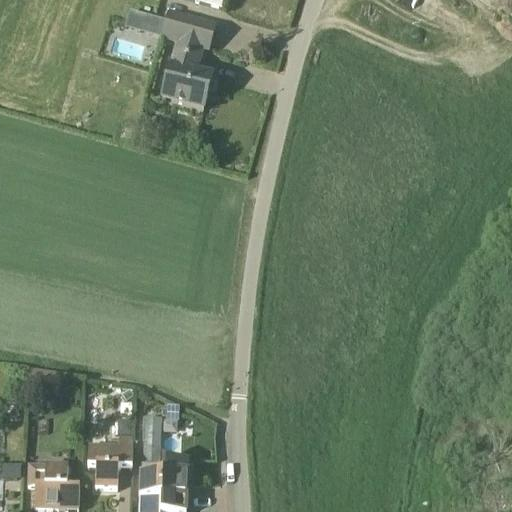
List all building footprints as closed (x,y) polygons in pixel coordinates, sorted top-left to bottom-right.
[(179,0),(221,12),(225,0),(179,0)] [(390,0),(444,31),(455,13),(433,0),(390,0)] [(175,47),(160,101),(203,114),(208,96),(215,98),(219,83),(196,76),(203,53),(208,55),(215,30),(168,17),(161,43),(175,47)] [(129,148),(135,131),(121,126),(115,143),(129,148)] [(122,398),(126,404),(133,399),(130,393),(122,398)] [(145,422),(143,466),(159,467),(162,423),(145,422)] [(88,450),(87,472),(96,473),(95,492),(118,493),(118,473),(132,474),(133,441),(119,440),(118,451),(88,450)] [(186,511),(188,464),(162,463),(162,478),(140,477),(138,511),(186,511)] [(19,469),(4,469),(4,482),(18,483),(19,469)] [(29,469),(28,490),(35,491),(34,511),(78,511),(79,492),(67,491),(68,470),(29,469)]
